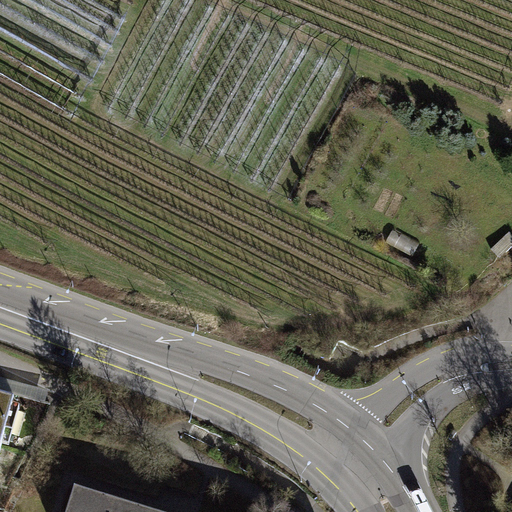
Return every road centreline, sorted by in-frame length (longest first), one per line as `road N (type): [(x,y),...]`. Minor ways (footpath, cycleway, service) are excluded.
road 1 (secondary): [(348,461),(288,413),(0,308)]
road 2 (residential): [(511,365),(442,378),(348,461)]
